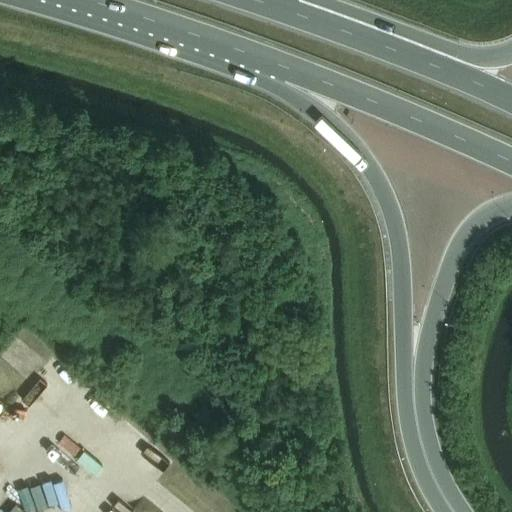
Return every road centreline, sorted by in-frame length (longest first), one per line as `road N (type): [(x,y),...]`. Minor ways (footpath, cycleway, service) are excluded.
road 1 (trunk): [(259,61),(350,143),(390,199),(414,409)]
road 2 (trunk): [(259,61),(511,164)]
road 3 (trunk): [(414,409),(437,297),(473,228),(511,203)]
road 4 (trunk): [(71,0),(259,61)]
road 5 (trunk): [(511,99),(381,41)]
road 6 (trunk): [(511,51),(472,57),(381,41)]
road 7 (trunk): [(381,41),(259,0)]
